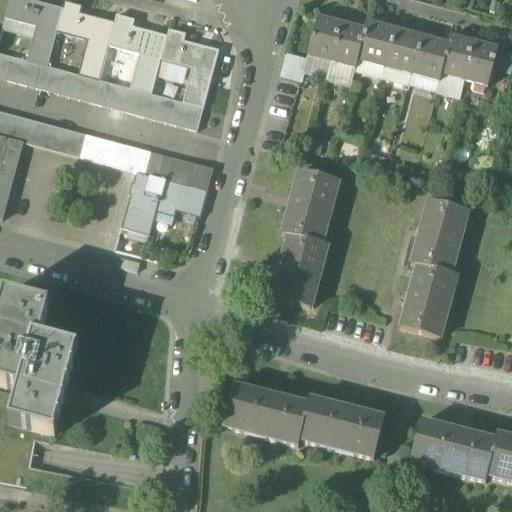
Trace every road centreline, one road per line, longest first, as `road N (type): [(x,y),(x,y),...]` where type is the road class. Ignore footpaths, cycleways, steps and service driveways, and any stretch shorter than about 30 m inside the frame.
road 1 (residential): [(511,401),(246,335),(196,312)]
road 2 (residential): [(196,312),(263,67),(255,8)]
road 3 (residential): [(196,312),(158,294),(0,252)]
road 4 (residential): [(174,511),(196,312)]
